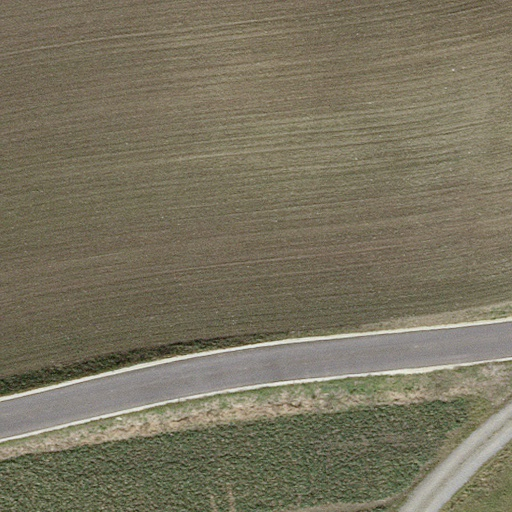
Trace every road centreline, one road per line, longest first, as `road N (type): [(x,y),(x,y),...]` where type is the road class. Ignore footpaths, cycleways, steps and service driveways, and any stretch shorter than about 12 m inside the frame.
road 1 (unclassified): [(511,338),(172,384),(0,421)]
road 2 (track): [(511,424),(483,443),(423,511)]
